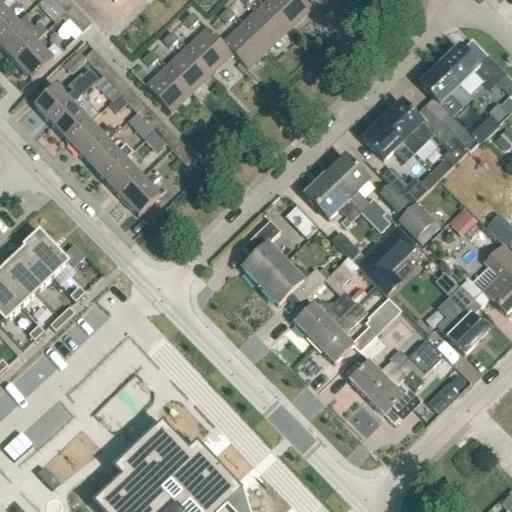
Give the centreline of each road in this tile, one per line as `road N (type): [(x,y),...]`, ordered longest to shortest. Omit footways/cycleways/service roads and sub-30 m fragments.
road 1 (residential): [(161,298),(468,2)]
road 2 (residential): [(365,505),(161,298)]
road 3 (residential): [(365,505),(511,364)]
road 4 (residential): [(161,298),(30,162)]
